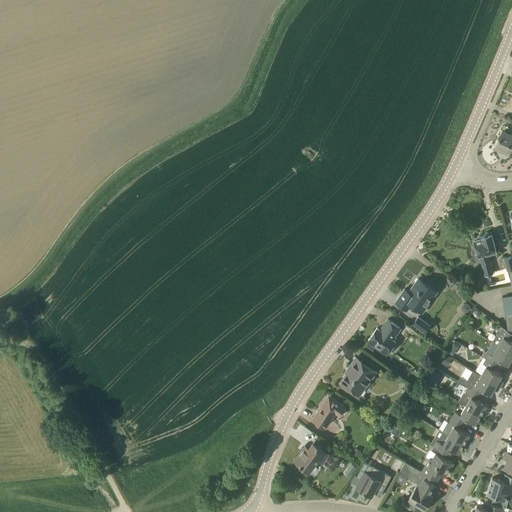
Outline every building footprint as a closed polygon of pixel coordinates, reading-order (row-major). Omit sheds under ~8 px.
[(511,155),(511,133),(503,130),(502,131),(503,132),(501,138),(499,138),(495,148),(496,146),(511,153),(511,154),(511,156),(511,155)] [(482,237),(474,240),(477,250),(476,250),(476,253),(478,255),(479,255),(484,275),(494,272),(488,254),(497,252),(491,233),(489,233),(488,232),(485,233),(484,234),(484,235),(482,235),(482,237)] [(438,291),(427,283),(419,278),(411,288),(412,288),(410,292),(405,289),(396,301),(408,310),(411,305),(423,312),(438,291)] [(507,312),(511,311),(511,294),(502,297),(505,313),(507,312)] [(418,315),(413,323),(425,332),(431,324),(418,315)] [(401,328),(396,324),(388,319),(383,325),(386,326),(382,331),(377,327),(368,341),(387,354),(396,341),(393,339),(401,328)] [(511,340),(511,339),(511,333),(507,329),(500,325),(496,331),(498,332),(492,342),(511,353),(511,340)] [(366,347),(372,352),(375,347),(369,342),(366,347)] [(511,359),(511,353),(492,342),(486,351),(485,350),(482,355),(486,358),(497,365),(500,360),(508,364),(511,359)] [(439,361),(445,365),(450,357),(443,353),(439,361)] [(377,371),(364,363),(356,357),(346,371),(347,371),(340,381),(360,395),(377,371)] [(495,370),(497,365),(486,358),(483,363),(486,365),(480,374),(500,386),(503,381),(499,379),(502,374),(495,370)] [(500,386),(480,374),(473,370),(472,371),(472,370),(467,379),(461,376),(458,381),(469,387),(481,395),(484,389),(491,393),(494,388),(498,391),(500,386)] [(478,399),(481,395),(469,387),(466,392),(464,391),(458,400),(466,405),(465,405),(481,414),(487,404),(478,399)] [(346,407),(339,403),(331,397),(321,411),(318,410),(313,418),(326,427),(336,413),(340,416),(340,415),(343,417),(350,411),(346,408),(346,407)] [(416,404),(410,401),(407,407),(413,410),(416,404)] [(475,423),(481,414),(465,405),(460,414),(455,411),(452,417),(464,424),(467,418),(475,423)] [(461,429),(464,424),(452,417),(449,421),(448,421),(442,430),(439,429),(464,443),(469,434),(461,429)] [(394,426),(391,431),(398,435),(401,429),(394,426)] [(458,453),(464,443),(439,429),(430,443),(446,453),(449,447),(458,453)] [(329,454),(318,446),(313,442),(309,448),(305,446),(295,460),(310,471),(317,460),(322,463),(329,454)] [(445,475),(453,462),(435,452),(432,458),(429,457),(421,470),(406,461),(405,461),(426,474),(426,473),(437,479),(441,473),(445,475)] [(424,478),(426,474),(405,461),(399,471),(418,483),(408,500),(425,510),(433,496),(429,494),(435,485),(424,478)] [(386,485),(390,477),(391,475),(373,466),(370,473),(364,470),(355,486),(372,495),(379,482),(386,485)] [(504,507),(509,508),(506,507),(508,499),(506,498),(507,495),(506,495),(506,493),(507,494),(508,492),(511,493),(511,475),(505,473),(503,481),(492,477),(487,493),(494,495),(492,503),(487,501),(487,502),(492,503),(504,507)] [(292,483),(289,487),(295,491),(298,487),(292,483)] [(508,511),(509,508),(504,507),(492,503),(487,502),(485,508),(477,505),(474,511),(501,511),(503,509),(508,511)]
